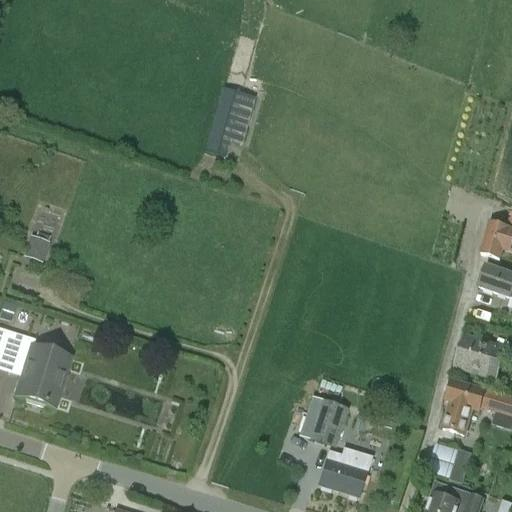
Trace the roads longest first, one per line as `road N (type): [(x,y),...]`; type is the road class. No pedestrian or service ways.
road 1 (residential): [(404,511),(490,197)]
road 2 (unclassified): [(232,511),(71,459)]
